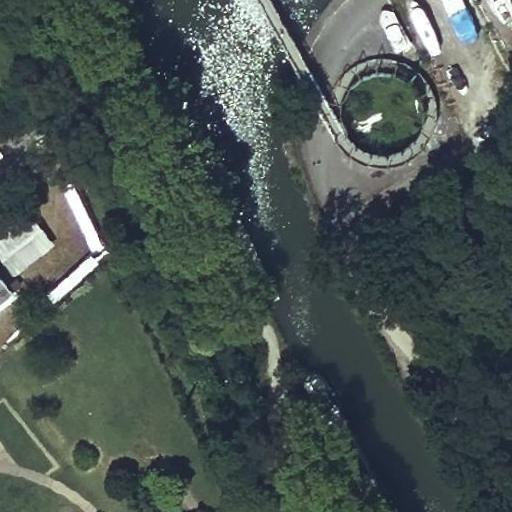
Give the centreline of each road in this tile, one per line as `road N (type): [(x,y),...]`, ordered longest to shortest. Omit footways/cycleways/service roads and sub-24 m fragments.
road 1 (track): [(85,0),(263,329),(281,386),(342,511)]
road 2 (track): [(370,297),(437,375),(509,511)]
road 3 (track): [(0,176),(121,69)]
